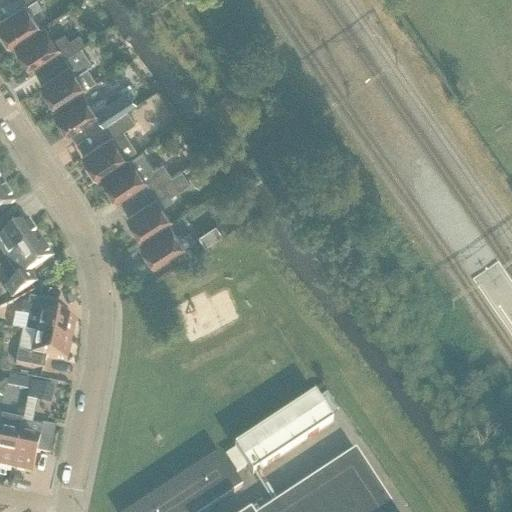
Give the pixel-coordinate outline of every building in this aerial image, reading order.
[(23,0),(26,4),(25,5),(0,20),(0,31),(9,46),(39,26),(30,13),(41,6),(37,0),(23,0)] [(58,49),(64,57),(84,44),(78,34),(69,40),(64,33),(53,40),(44,27),(15,46),(29,68),(58,49)] [(54,107),(84,88),(95,81),(86,67),(91,64),(80,47),(84,44),(64,57),(70,66),(40,85),(54,107)] [(67,134),(107,107),(102,99),(91,106),(82,93),(53,112),(67,134)] [(126,110),(103,125),(110,137),(81,156),(96,178),(125,159),(124,157),(135,150),(128,138),(123,130),(135,123),(126,110)] [(145,181),(150,190),(171,176),(162,163),(153,169),(150,165),(139,173),(130,159),(101,178),(115,200),(145,181)] [(156,198),(127,217),(141,239),(170,220),(162,207),(173,199),(170,195),(189,183),(181,170),(171,176),(150,190),(156,198)] [(0,212),(15,203),(3,184),(0,186),(0,212)] [(0,250),(7,262),(40,240),(28,222),(5,237),(0,230),(0,250)] [(169,225),(156,234),(139,244),(154,266),(183,247),(183,246),(194,239),(189,231),(178,238),(169,225)] [(216,226),(199,237),(205,247),(222,236),(216,226)] [(9,287),(5,289),(12,299),(35,284),(29,274),(52,258),(40,240),(7,262),(13,271),(3,278),(9,287)] [(55,317),(57,304),(30,298),(28,306),(23,305),(21,316),(29,318),(26,332),(71,341),(75,321),(55,317)] [(23,332),(16,365),(44,370),(46,358),(67,362),(71,341),(26,332),(23,332)] [(327,394),(317,401),(328,417),(338,411),(327,394)] [(245,467),(251,476),(332,424),(328,417),(317,401),(315,397),(234,450),(245,467)] [(0,467),(12,470),(22,422),(22,421),(0,416),(0,467)] [(22,422),(12,470),(32,474),(36,453),(49,456),(55,428),(42,425),(41,428),(23,424),(23,422),(22,422)] [(234,450),(225,455),(237,473),(245,467),(234,450)] [(264,511),(394,511),(355,452),(264,511)] [(212,511),(210,509),(241,488),(219,454),(130,511),(212,511)]
